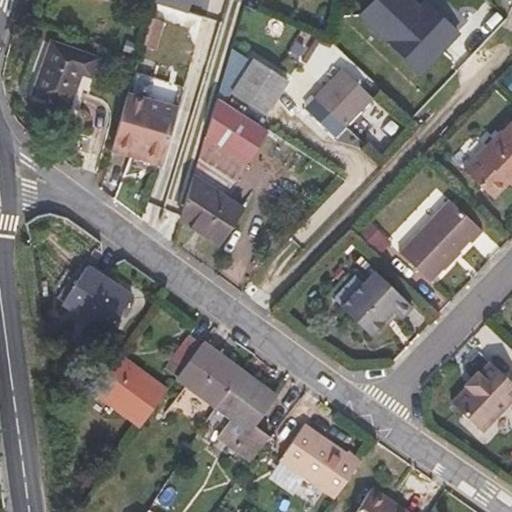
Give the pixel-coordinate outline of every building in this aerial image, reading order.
[(187,0),(154,0),(141,44),(153,48),(162,19),(180,25),(187,0)] [(409,0),(374,0),(361,14),(421,71),(457,33),(425,3),(424,1),(418,8),(409,0)] [(68,105),(80,71),(91,75),(97,58),(51,41),(33,93),(68,105)] [(288,80),(252,57),(230,92),(265,115),(288,80)] [(373,98),(341,67),(313,96),(319,101),(311,108),(334,130),(341,122),(346,127),(373,98)] [(132,72),(126,93),(177,106),(183,85),(132,72)] [(163,159),(177,106),(126,93),(112,144),(163,159)] [(235,181),(269,130),(216,97),(198,157),(235,181)] [(511,121),(503,131),(502,130),(464,170),(493,198),(507,183),(511,177),(511,121)] [(112,144),(110,150),(161,165),(163,159),(112,144)] [(235,181),(198,157),(193,173),(226,194),(235,181)] [(226,194),(193,173),(178,220),(218,246),(245,207),(226,194)] [(391,240),(400,249),(448,200),(439,191),(391,240)] [(472,243),(483,231),(449,200),(399,253),(431,282),(469,241),(472,243)] [(371,223),(359,236),(366,243),(368,241),(378,251),(387,241),(377,232),(379,230),(371,223)] [(133,295),(87,264),(62,302),(108,333),(133,295)] [(376,272),(341,308),(370,335),(384,321),(394,310),(398,314),(402,317),(412,306),(376,272)] [(394,310),(384,321),(388,325),(398,314),(394,310)] [(202,343),(189,334),(164,367),(177,376),(202,343)] [(242,371),(203,342),(202,343),(177,376),(176,377),(216,407),(242,371)] [(140,426),(167,390),(118,354),(91,389),(140,426)] [(511,400),(511,382),(490,362),(479,373),(477,371),(465,384),(467,386),(452,402),(483,432),(511,400)] [(255,425),(277,397),(242,371),(216,407),(231,418),(217,436),(251,461),(269,436),(255,425)] [(346,453),(304,424),(280,459),(335,497),(361,460),(348,451),(346,453)] [(408,511),(372,487),(355,511),(408,511)]
